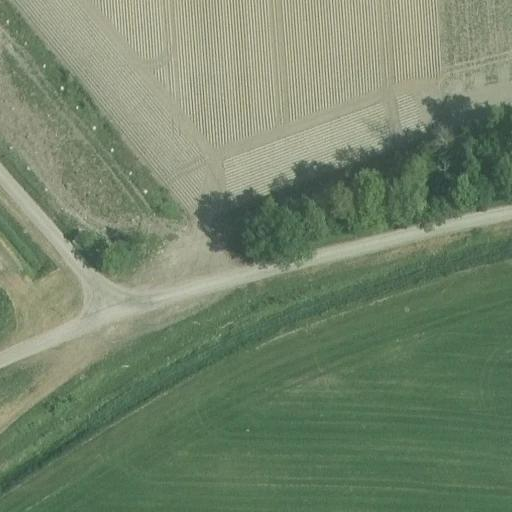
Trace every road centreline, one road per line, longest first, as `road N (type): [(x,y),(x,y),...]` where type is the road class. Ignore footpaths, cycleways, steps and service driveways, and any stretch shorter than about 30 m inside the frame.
road 1 (unclassified): [(511,214),(110,314)]
road 2 (unclassified): [(110,314),(103,293),(0,168)]
road 3 (track): [(110,314),(0,429)]
road 4 (unclassified): [(0,364),(110,314)]
